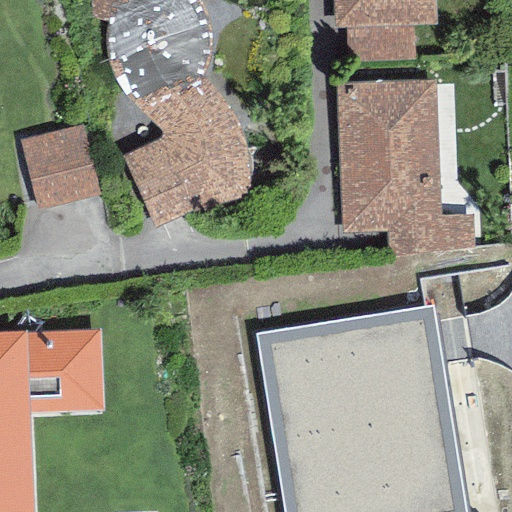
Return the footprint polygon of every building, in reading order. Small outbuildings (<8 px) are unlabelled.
[(92,0),(93,17),(107,20),(106,44),(110,69),(124,96),(145,117),(164,137),(122,156),(157,228),(241,197),(251,181),(250,156),(244,134),(225,102),(206,76),(212,51),(207,18),(198,0),(92,0)] [(407,27),(436,26),(434,0),(332,0),(333,29),(358,28),(358,62),(407,61),(407,27)] [(434,81),(335,86),(343,232),(386,231),(388,257),(473,248),(473,215),(441,215),(434,81)] [(21,142),(37,209),(98,195),(83,128),(21,142)] [(255,337),(283,511),(464,511),(431,307),(255,337)] [(101,411),(99,331),(0,333),(0,511),(31,511),(29,415),(101,411)]
